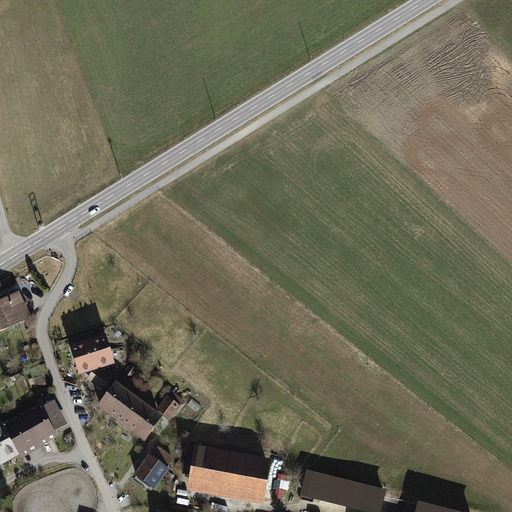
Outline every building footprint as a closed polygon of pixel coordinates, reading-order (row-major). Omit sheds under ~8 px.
[(5,302),(0,304),(0,330),(29,316),(17,293),(4,300),(5,302)] [(104,340),(74,350),(80,371),(111,362),(104,340)] [(130,376),(135,369),(131,366),(126,374),(130,376)] [(90,379),(105,389),(111,380),(96,370),(90,379)] [(101,407),(122,423),(138,402),(116,386),(101,407)] [(158,409),(170,418),(184,402),(172,392),(158,409)] [(160,418),(138,402),(122,423),(144,439),(160,418)] [(40,408),(26,416),(41,442),(55,434),(52,428),(62,423),(52,404),(42,410),(40,408)] [(26,416),(4,427),(19,454),(41,442),(26,416)] [(4,427),(0,429),(0,453),(3,459),(16,451),(18,455),(19,454),(4,427)] [(137,475),(154,488),(167,470),(166,469),(173,460),(157,449),(151,458),(150,457),(137,475)] [(268,466),(196,453),(190,485),(262,498),(268,466)] [(384,493),(308,474),(303,494),(365,510),(366,507),(379,511),(384,493)] [(285,478),(277,477),(276,497),(283,498),(285,478)]
